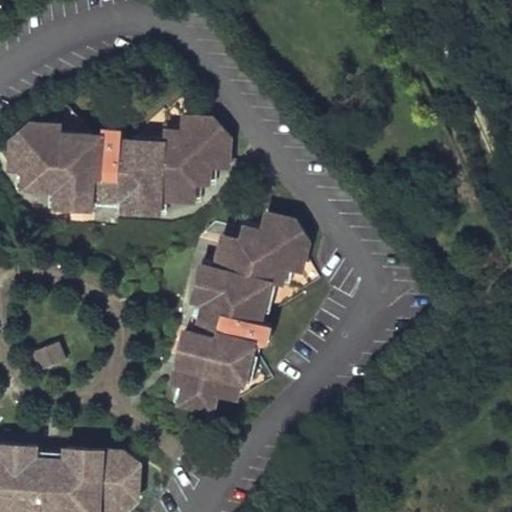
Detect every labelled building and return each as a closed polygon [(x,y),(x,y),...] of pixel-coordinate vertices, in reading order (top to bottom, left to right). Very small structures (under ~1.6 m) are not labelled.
[(97,138),(66,103),(44,122),(30,120),(13,139),(10,170),(24,170),(23,189),(57,191),(55,207),(94,210),(100,205),(100,196),(101,176),(119,177),(118,198),(118,207),(120,211),(160,214),(161,200),(194,202),(196,184),(209,184),(210,166),(228,168),(231,138),(212,117),(183,116),(182,131),(163,130),(162,142),(126,140),(125,136),(123,130),(121,128),(118,125),(115,124),(112,124),(108,125),(105,127),(102,130),(97,138)] [(119,177),(101,176),(100,196),(118,198),(119,177)] [(293,221),(264,214),(260,231),(242,227),(239,240),(221,236),(212,269),(200,266),(191,302),(192,308),(203,311),(222,315),(217,334),(198,328),(188,325),(183,329),(169,384),(182,387),(178,405),(211,414),(216,396),(234,401),(239,383),(243,384),(253,348),(266,344),(268,340),(269,334),(267,330),(265,325),(259,318),(269,284),(281,287),(285,269),(299,273),(307,243),(293,221)] [(222,315),(203,311),(198,328),(217,334),(222,315)] [(43,365),(67,357),(61,337),(37,344),(43,365)] [(0,511),(116,511),(118,499),(136,500),(139,465),(120,464),(121,452),(66,448),(60,453),(59,462),(58,481),(40,480),(41,460),(42,452),(37,446),(0,443),(0,511)] [(59,462),(41,460),(40,480),(58,481),(59,462)]
